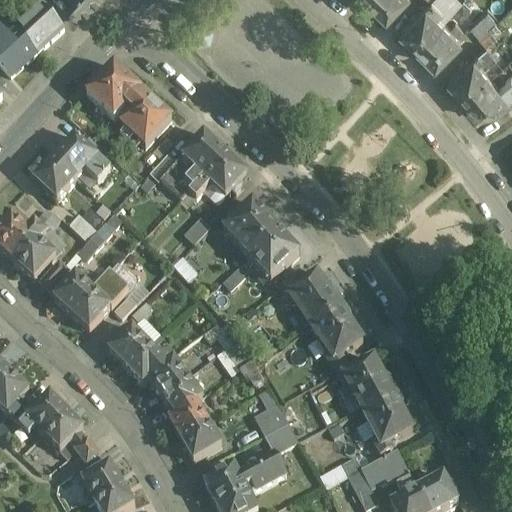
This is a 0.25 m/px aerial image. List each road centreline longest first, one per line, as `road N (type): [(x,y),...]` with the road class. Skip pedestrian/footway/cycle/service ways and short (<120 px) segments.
road 1 (residential): [(486,511),(390,329),(348,268),(113,33)]
road 2 (residential): [(177,511),(120,413),(0,287)]
road 3 (residential): [(511,200),(423,86),(332,0)]
road 4 (unclassified): [(0,154),(113,33)]
